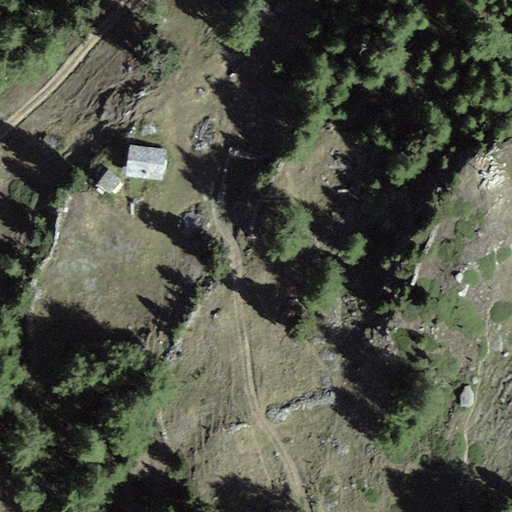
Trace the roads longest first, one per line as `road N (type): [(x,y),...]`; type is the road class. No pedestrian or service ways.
road 1 (track): [(322,0),(254,117),(244,180),(261,399),(290,450),(307,511)]
road 2 (track): [(163,0),(0,140)]
